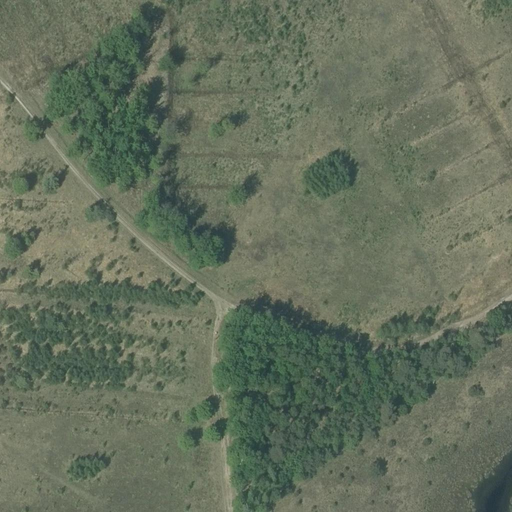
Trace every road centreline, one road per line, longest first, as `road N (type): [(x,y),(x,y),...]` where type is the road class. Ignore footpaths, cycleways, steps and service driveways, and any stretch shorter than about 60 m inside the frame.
road 1 (track): [(511,299),(389,354),(348,352),(250,317),(142,242),(77,178),(0,79)]
road 2 (track): [(229,511),(215,384),(224,304)]
